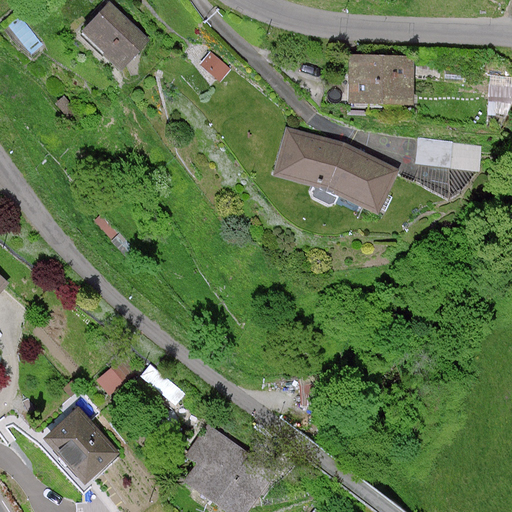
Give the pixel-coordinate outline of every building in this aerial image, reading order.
[(158,45),(115,2),(87,30),(131,73),(158,45)] [(201,64),(223,79),(233,64),(211,49),(201,64)] [(425,56),(361,58),(362,108),(427,106),(425,56)] [(359,147),(296,129),(289,174),(342,192),(392,215),(413,171),(359,147)] [(0,268),(0,301),(17,283),(0,268)] [(114,394),(133,377),(118,360),(99,377),(114,394)] [(45,438),(87,484),(121,453),(79,407),(45,438)] [(210,423),(186,453),(198,463),(185,480),(225,511),(243,511),(274,473),(210,423)]
